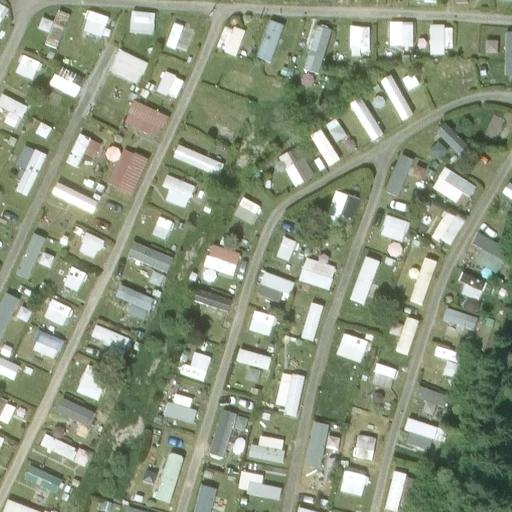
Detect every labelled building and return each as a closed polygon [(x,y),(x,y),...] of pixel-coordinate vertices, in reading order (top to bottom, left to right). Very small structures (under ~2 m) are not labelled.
[(0,0),(0,27),(1,28),(13,7),(0,0)] [(103,45),(112,16),(94,10),(84,39),(103,45)] [(136,10),(132,33),(156,37),(159,13),(136,10)] [(166,42),(187,50),(195,30),(174,22),(166,42)] [(394,22),(393,46),(417,46),(417,22),(394,22)] [(310,73),(327,74),(332,26),(315,24),(310,73)] [(355,26),(354,56),(373,56),(374,26),(355,26)] [(456,41),(455,26),(433,27),(434,55),(448,55),(448,41),(456,41)] [(260,54),(280,61),(289,35),(269,29),(260,54)] [(113,72),(143,84),(151,61),(122,50),(113,72)] [(27,54),(19,72),(38,80),(46,62),(27,54)] [(472,61),(449,68),(458,95),(480,88),(472,61)] [(180,100),(189,74),(170,67),(161,93),(180,100)] [(79,98),(85,87),(60,73),(53,84),(79,98)] [(395,74),(383,81),(406,122),(418,115),(395,74)] [(4,94),(0,106),(12,111),(8,122),(22,127),(31,103),(4,94)] [(211,111),(205,122),(225,132),(236,109),(209,96),(203,107),(211,111)] [(352,105),(377,142),(390,133),(364,96),(352,105)] [(160,139),(171,116),(138,100),(127,123),(160,139)] [(453,154),(467,145),(451,120),(438,128),(453,154)] [(334,167),(345,160),(325,128),(314,135),(334,167)] [(82,168),(88,155),(98,159),(106,141),(84,131),(70,162),(82,168)] [(29,168),(18,191),(32,197),(52,154),(29,144),(20,164),(29,168)] [(214,171),(219,157),(180,146),(176,160),(214,171)] [(303,146),(282,155),(297,188),(318,178),(303,146)] [(136,196),(151,158),(127,148),(112,186),(136,196)] [(425,170),(414,165),(417,156),(406,151),(392,182),(415,193),(425,170)] [(473,206),(480,180),(444,170),(437,195),(473,206)] [(341,190),(331,217),(354,225),(364,198),(341,190)] [(246,198),(239,216),(259,222),(265,205),(246,198)] [(149,219),(156,223),(152,233),(167,240),(177,217),(154,208),(149,219)] [(440,228),(456,240),(469,221),(453,210),(440,228)] [(389,215),(383,235),(405,241),(410,220),(389,215)] [(167,238),(175,243),(185,228),(177,222),(167,238)] [(511,244),(483,229),(476,243),(485,248),(479,260),(505,274),(511,259),(511,244)] [(31,279),(51,236),(38,231),(19,274),(31,279)] [(82,253),(101,259),(108,238),(89,232),(82,253)] [(280,256),(293,261),(302,241),(289,236),(280,256)] [(130,255),(161,268),(160,271),(169,275),(177,257),(136,240),(130,255)] [(237,275),(246,252),(215,242),(207,265),(237,275)] [(353,298),(368,303),(385,260),(370,254),(353,298)] [(413,302),(426,306),(442,259),(429,255),(413,302)] [(311,256),(302,280),(332,290),(340,267),(311,256)] [(67,285),(82,293),(91,273),(76,266),(67,285)] [(261,296),(284,301),(286,292),(295,294),(299,279),(267,272),(261,296)] [(466,273),(459,291),(484,300),(491,282),(466,273)] [(118,278),(109,301),(128,309),(132,299),(146,304),(151,291),(118,278)] [(10,290),(0,309),(0,336),(3,338),(25,298),(10,290)] [(225,330),(234,308),(204,295),(195,318),(225,330)] [(56,298),(48,317),(68,326),(76,308),(56,298)] [(314,301),(305,338),(318,342),(328,304),(314,301)] [(452,305),(446,320),(468,329),(473,314),(452,305)] [(259,309),(253,330),(273,336),(280,316),(259,309)] [(413,357),(423,318),(409,315),(399,354),(413,357)] [(93,339),(131,352),(136,337),(98,324),(93,339)] [(44,329),(35,348),(58,359),(67,339),(44,329)] [(348,333),(340,357),(364,365),(372,341),(348,333)] [(240,361),(271,371),(276,357),(244,347),(240,361)] [(0,371),(18,380),(25,365),(0,353),(0,371)] [(208,382),(215,362),(193,354),(185,374),(208,382)] [(84,356),(77,371),(90,377),(85,386),(103,395),(115,371),(84,356)] [(395,389),(402,369),(382,363),(375,383),(395,389)] [(280,410),(303,413),(307,374),(285,371),(280,410)] [(419,398),(448,405),(451,392),(422,385),(419,398)] [(196,422),(199,397),(174,393),(171,418),(196,422)] [(66,396),(61,407),(70,411),(66,421),(88,431),(97,410),(66,396)] [(0,397),(0,420),(10,425),(19,406),(0,397)] [(226,408),(212,455),(227,459),(241,412),(226,408)] [(434,450),(438,438),(447,441),(451,428),(412,416),(408,429),(414,431),(411,443),(434,450)] [(311,465),(327,467),(332,421),(315,420),(311,465)] [(82,461),(87,449),(48,434),(43,446),(82,461)] [(252,458),(285,465),(290,440),(265,434),(263,445),(255,443),(252,458)] [(376,461),(380,436),(362,434),(359,458),(376,461)] [(171,451),(160,500),(175,503),(186,454),(171,451)] [(60,494),(66,482),(33,465),(27,477),(60,494)] [(403,509),(408,470),(395,468),(390,507),(403,509)] [(352,469),(348,490),(365,493),(370,473),(352,469)] [(285,487),(265,483),(267,474),(246,470),(241,492),(283,500),(285,487)] [(205,483),(196,511),(214,511),(222,488),(205,483)] [(13,498),(8,511),(46,511),(48,509),(13,498)]
